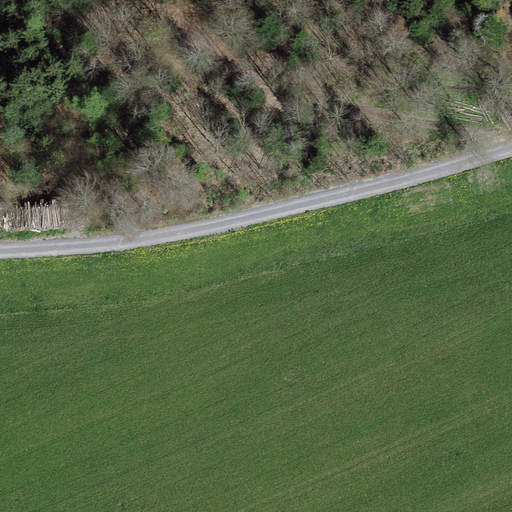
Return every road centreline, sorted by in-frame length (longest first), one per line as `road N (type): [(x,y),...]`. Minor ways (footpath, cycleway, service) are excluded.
road 1 (track): [(0,253),(146,241),(511,147)]
road 2 (track): [(157,0),(214,47),(277,75),(353,102),(511,138)]
